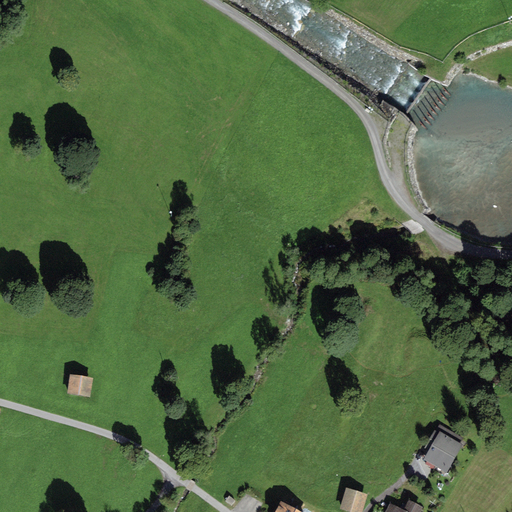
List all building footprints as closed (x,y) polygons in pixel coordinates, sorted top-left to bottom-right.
[(93,378),(70,374),(67,394),(90,397),(93,378)] [(435,429),(424,448),(428,450),(423,459),(446,472),(462,444),(460,443),(463,438),(440,425),(437,430),(435,429)] [(362,511),(368,494),(346,487),(339,509),(349,511),(362,511)] [(235,501),(229,496),(225,501),(231,506),(235,501)] [(282,502),(280,501),(274,511),(300,511),(289,506),(290,503),(283,499),(282,502)] [(406,504),(402,503),(399,508),(390,503),(385,511),(420,511),(423,508),(408,500),(406,504)]
